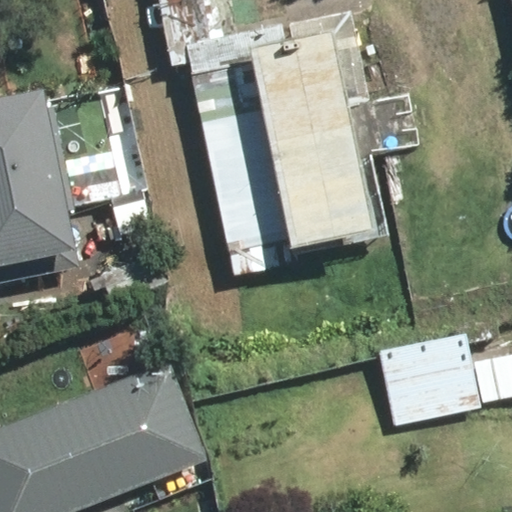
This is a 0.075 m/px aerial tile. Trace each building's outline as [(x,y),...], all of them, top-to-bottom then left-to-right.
[(363,163),(351,110),(334,37),(253,54),(257,71),(301,263),(381,245),(363,163)] [(129,69),(144,146),(182,140),(169,62),(129,69)] [(301,263),(257,71),(193,85),(236,277),(301,263)] [(351,110),(363,163),(418,149),(408,95),(351,110)] [(0,105),(0,269),(75,255),(43,97),(0,105)] [(380,350),(395,423),(511,402),(511,355),(474,362),(469,335),(380,350)] [(0,429),(0,511),(86,511),(207,469),(170,368),(0,429)]
